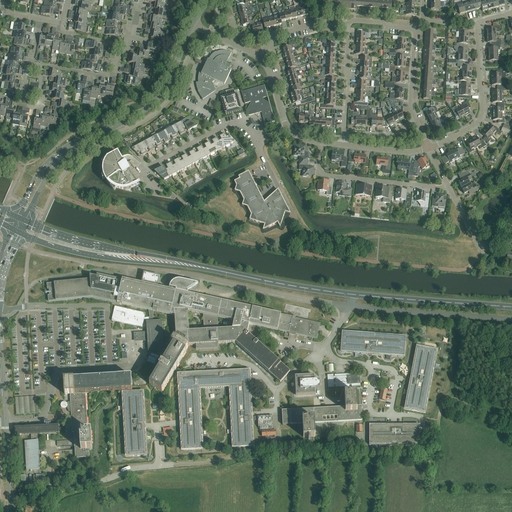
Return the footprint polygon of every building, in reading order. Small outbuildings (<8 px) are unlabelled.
[(45,0),(44,7),(54,9),(55,2),(45,0)] [(115,8),(116,8),(124,9),(126,9),(129,10),(132,10),(133,7),(125,5),(126,2),(116,0),(115,8)] [(486,0),(485,0),(486,2),(488,10),(493,8),(491,0),(486,0)] [(77,9),(79,9),(80,10),(88,11),(88,12),(90,12),(91,5),(83,3),(75,1),(74,1),(73,5),(77,6),(77,9)] [(462,3),(465,13),(471,11),(468,3),(468,1),(466,2),(463,3),(462,3)] [(465,13),(462,3),(462,2),(454,5),(456,12),(459,11),(459,14),(465,13)] [(165,11),(167,4),(161,3),(161,4),(157,3),(156,3),(156,6),(148,4),(147,8),(154,9),(157,10),(165,11)] [(238,7),(240,16),(247,14),(245,8),(247,7),(248,6),(245,4),(244,5),(238,7)] [(306,6),(301,7),(303,16),(309,15),(306,6)] [(44,7),(42,7),(41,14),(50,16),(51,12),(55,13),(55,14),(59,15),(60,10),(56,9),(54,9),(44,7)] [(116,8),(115,15),(119,16),(122,16),(125,17),(126,9),(124,9),(116,8)] [(79,9),(77,16),(87,18),(88,12),(88,11),(80,10),(79,9)] [(162,18),(166,19),(167,11),(165,11),(157,10),(155,17),(162,18)] [(278,13),(279,15),(281,22),(287,20),(284,11),(278,13)] [(249,24),(250,25),(252,21),(251,21),(248,21),(247,16),(252,15),(251,13),(247,14),(240,16),(243,25),(249,24)] [(110,14),(108,21),(117,22),(117,23),(118,23),(119,16),(115,15),(110,14)] [(151,23),(153,24),(153,23),(161,25),(162,18),(155,17),(153,16),(152,16),(148,15),(144,15),(144,18),(149,19),(150,19),(152,19),(151,23)] [(279,15),(274,17),(276,26),(282,24),(281,22),(279,15)] [(77,16),(76,23),(76,24),(85,25),(87,18),(77,16)] [(270,27),(268,18),(262,20),(265,29),(270,27)] [(105,28),(107,28),(123,31),(123,30),(124,27),(116,26),(117,23),(117,22),(108,21),(107,20),(105,28)] [(252,21),(250,25),(252,26),(253,32),(263,29),(261,23),(254,24),(254,22),(252,21)] [(69,28),(72,28),(73,27),(77,28),(76,31),(88,33),(89,26),(85,25),(76,24),(76,23),(70,22),(69,28)] [(27,29),(23,28),(24,25),(14,23),(13,31),(14,31),(23,32),(24,32),(26,33),(31,34),(32,28),(28,27),(27,29)] [(144,29),(145,29),(151,30),(161,32),(163,25),(161,25),(153,23),(153,24),(152,28),(149,28),(150,26),(144,25),(144,29)] [(487,30),(487,36),(496,36),(496,32),(499,32),(499,26),(493,27),(493,30),(487,30)] [(47,36),(47,38),(46,46),(53,47),(54,41),(55,38),(55,37),(55,32),(56,29),(52,28),(51,37),(47,36)] [(106,35),(111,36),(116,37),(117,33),(124,35),(125,31),(123,30),(123,31),(107,28),(106,35)] [(151,30),(145,29),(144,35),(148,35),(148,34),(152,35),(152,38),(161,40),(163,32),(161,32),(151,30)] [(459,32),(459,38),(469,39),(469,33),(464,32),(464,30),(457,29),(457,32),(459,32)] [(362,33),(357,33),(356,38),(357,38),(361,38),(365,39),(365,33),(368,33),(368,31),(368,30),(362,30),(362,33)] [(13,38),(15,38),(23,40),(23,39),(24,32),(23,32),(14,31),(13,38)] [(48,33),(44,32),(43,37),(40,36),(39,46),(46,47),(46,46),(47,38),(47,36),(48,33)] [(397,40),(397,45),(406,46),(406,40),(399,40),(399,37),(393,36),(392,39),(397,40)] [(495,42),(495,45),(501,45),(501,40),(496,40),(496,36),(487,36),(487,43),(495,42)] [(68,45),(66,55),(73,56),(75,46),(71,46),(73,37),(69,37),(68,43),(68,45)] [(15,38),(14,45),(23,47),(24,43),(32,45),(32,41),(31,40),(31,41),(25,40),(23,39),(23,40),(15,38)] [(456,44),(456,46),(463,47),(463,44),(468,44),(469,39),(459,38),(458,44),(456,44)] [(328,40),(322,40),(322,43),(327,43),(326,49),(335,49),(335,44),(328,43),(328,40)] [(52,50),(59,52),(61,44),(62,42),(54,41),(53,47),(52,50)] [(85,48),(92,50),(102,51),(103,51),(104,46),(100,45),(99,47),(95,46),(96,43),(86,41),(85,48)] [(282,48),(284,54),(292,51),(290,46),(295,45),(294,42),(288,43),(289,46),(282,48)] [(59,53),(66,55),(68,45),(61,44),(59,52),(59,53)] [(149,52),(158,54),(159,47),(147,45),(147,48),(143,47),(143,45),(139,45),(138,49),(138,50),(139,50),(149,52)] [(488,48),(489,55),(498,54),(500,54),(501,53),(501,51),(500,50),(497,50),(497,48),(501,48),(501,45),(495,45),(495,48),(488,48)] [(458,52),(458,55),(468,56),(468,50),(463,50),(463,47),(456,46),(456,47),(454,46),(454,49),(455,49),(455,51),(456,52),(458,52)] [(11,48),(10,55),(18,56),(18,57),(20,57),(26,58),(28,58),(28,54),(20,53),(21,50),(11,48)] [(92,50),(90,56),(97,58),(100,58),(102,51),(92,50)] [(141,58),(147,59),(149,52),(139,50),(138,57),(141,58)] [(284,54),(285,59),(293,56),(293,53),(296,52),(295,50),(292,51),(284,54)] [(228,59),(231,53),(229,52),(227,51),(225,51),(222,51),(220,51),(218,52),(216,52),(215,53),(213,54),(212,55),(211,56),(210,57),(209,59),(208,60),(203,70),(200,68),(200,69),(200,71),(199,72),(198,74),(198,76),(198,79),(198,81),(198,83),(196,83),(196,85),(196,87),(197,89),(198,92),(198,93),(199,95),(200,96),(201,98),(202,100),(215,91),(211,82),(212,80),(224,85),(231,71),(228,69),(230,65),(226,63),(228,59)] [(8,54),(7,61),(7,62),(15,63),(17,64),(17,60),(20,60),(25,61),(26,58),(20,57),(18,57),(18,56),(10,55),(8,54)] [(130,63),(135,64),(139,65),(141,58),(138,57),(135,57),(131,56),(130,56),(123,54),(122,58),(130,60),(130,63)] [(498,54),(489,55),(489,61),(495,61),(495,64),(501,64),(501,61),(498,61),(498,54)] [(458,55),(457,64),(464,64),(464,61),(467,62),(468,56),(458,55)] [(87,56),(86,63),(95,65),(97,58),(90,56),(87,56)] [(5,61),(4,68),(13,70),(22,72),(22,67),(17,66),(14,66),(15,63),(7,62),(7,61),(5,61)] [(298,61),(287,64),(288,69),(296,67),(295,64),(299,63),(298,61)] [(86,63),(82,62),(81,69),(91,71),(91,70),(94,71),(94,72),(99,73),(100,66),(98,65),(95,65),(86,63)] [(126,66),(126,69),(126,70),(143,73),(145,66),(139,65),(135,64),(134,67),(126,66)] [(462,69),(462,73),(472,73),(472,67),(464,67),(464,64),(457,64),(457,67),(460,67),(460,69),(462,69)] [(2,75),(4,76),(12,77),(13,74),(21,75),(22,72),(13,70),(4,68),(2,75)] [(133,75),(132,78),(137,79),(142,80),(143,73),(126,70),(126,69),(121,68),(120,72),(133,75)] [(393,72),(392,78),(405,78),(405,73),(395,72),(395,70),(389,69),(389,72),(393,72)] [(60,79),(62,72),(52,70),(51,74),(43,72),(43,76),(46,77),(49,77),(50,78),(50,77),(55,78),(57,79),(60,79)] [(496,74),(491,74),(491,80),(506,79),(506,75),(509,74),(509,71),(503,71),(496,71),(496,74)] [(457,81),(459,81),(466,82),(466,79),(471,79),(472,73),(462,73),(461,78),(459,78),(457,78),(457,81)] [(288,77),(290,82),(298,80),(297,77),(300,76),(300,74),(288,77)] [(3,83),(5,83),(14,84),(21,85),(21,82),(13,80),(14,77),(12,77),(4,76),(3,83)] [(132,78),(127,77),(126,84),(135,86),(137,79),(132,78)] [(385,82),(385,85),(394,86),(395,83),(404,84),(405,78),(392,78),(392,83),(385,82)] [(56,86),(62,87),(66,87),(67,80),(60,79),(57,79),(56,86)] [(506,79),(491,80),(492,86),(497,85),(497,88),(503,88),(506,88),(506,79)] [(92,88),(91,98),(98,99),(98,96),(99,90),(100,86),(100,84),(101,82),(100,82),(101,82),(97,81),(95,89),(92,88)] [(461,84),(461,90),(471,91),(471,85),(466,84),(466,82),(459,81),(459,84),(461,84)] [(82,85),(79,84),(77,94),(84,95),(85,90),(85,91),(87,83),(83,82),(82,85)] [(5,83),(3,90),(13,92),(14,88),(16,88),(22,89),(23,86),(21,85),(14,84),(5,83)] [(84,95),(83,100),(90,102),(91,98),(92,88),(93,84),(89,83),(88,91),(85,91),(85,90),(84,95)] [(291,88),(293,92),(293,93),(301,90),(300,87),(303,86),(303,84),(291,88)] [(61,94),(61,93),(62,87),(56,86),(52,85),(51,92),(55,93),(55,92),(61,94)] [(98,96),(105,97),(106,96),(105,96),(107,88),(106,87),(100,86),(99,90),(98,96)] [(105,96),(106,96),(113,97),(114,87),(107,86),(106,87),(107,88),(105,96)] [(251,103),(247,109),(249,116),(262,112),(265,125),(274,122),(269,103),(262,99),(263,98),(267,97),(264,86),(241,92),(245,104),(249,103),(249,102),(251,103)] [(492,91),(492,97),(502,97),(501,94),(503,94),(503,91),(506,91),(506,88),(503,88),(497,88),(497,91),(492,91)] [(290,93),(292,99),(300,96),(300,97),(303,96),(302,90),(301,90),(293,93),(293,92),(290,93)] [(461,90),(457,90),(457,94),(458,96),(458,99),(465,99),(465,96),(470,96),(471,91),(461,90)] [(53,100),(61,101),(63,102),(63,101),(65,94),(61,93),(61,94),(55,92),(55,93),(51,92),(50,91),(49,91),(49,92),(47,91),(46,95),(49,95),(54,96),(53,100)] [(223,98),(221,98),(220,98),(221,99),(222,100),(221,100),(221,101),(222,101),(222,102),(222,103),(223,104),(222,104),(222,105),(223,105),(223,106),(223,107),(224,108),(223,109),(224,109),(224,111),(225,111),(225,113),(224,113),(225,113),(226,115),(225,115),(226,115),(226,116),(226,115),(228,114),(228,115),(228,114),(230,114),(231,113),(232,114),(232,113),(235,112),(235,113),(236,113),(236,112),(237,112),(238,112),(237,112),(239,111),(239,112),(240,112),(239,111),(241,111),(242,111),(241,111),(242,110),(241,110),(241,109),(241,108),(240,106),(241,106),(240,106),(240,104),(239,102),(240,102),(239,102),(239,100),(238,100),(238,98),(239,98),(238,98),(237,96),(238,96),(237,96),(237,94),(237,93),(236,93),(236,94),(235,94),(234,94),(233,95),(233,94),(232,94),(232,95),(231,95),(230,95),(231,96),(229,96),(229,95),(229,96),(227,97),(227,96),(227,97),(225,97),(223,98),(223,97),(223,98)] [(300,96),(292,99),(293,104),(300,102),(301,105),(307,103),(306,100),(305,101),(303,96),(300,97),(300,96)] [(356,97),(356,103),(361,103),(361,106),(367,106),(367,103),(364,103),(365,98),(356,97)] [(497,103),(497,106),(504,106),(503,100),(502,100),(502,97),(492,97),(492,103),(497,103)] [(335,100),(326,100),(326,105),(321,105),(321,108),(327,108),(327,105),(334,106),(335,100)] [(52,107),(53,107),(59,108),(69,110),(71,103),(63,101),(63,102),(61,101),(60,104),(52,103),(52,107)] [(15,103),(10,102),(9,102),(9,105),(9,107),(8,110),(6,117),(6,120),(13,121),(14,115),(15,111),(12,111),(12,106),(14,107),(15,103)] [(395,113),(399,121),(404,118),(398,108),(396,109),(393,102),(389,102),(393,110),(395,113)] [(465,105),(460,107),(465,116),(470,114),(468,109),(470,108),(467,102),(465,103),(465,105)] [(0,116),(6,117),(8,110),(9,107),(2,106),(1,106),(0,112),(0,116)] [(465,116),(460,107),(458,109),(456,106),(451,109),(456,118),(458,117),(460,119),(465,116)] [(492,109),(493,115),(502,114),(502,112),(504,111),(504,106),(497,106),(498,109),(492,109)] [(12,125),(19,126),(22,108),(19,107),(17,115),(14,115),(13,121),(12,125)] [(50,114),(49,118),(50,118),(49,124),(56,126),(59,108),(53,107),(53,111),(54,111),(54,115),(50,114)] [(433,108),(425,112),(428,117),(435,114),(438,112),(438,111),(436,108),(435,107),(433,108)] [(22,108),(19,126),(26,127),(28,118),(25,117),(25,114),(29,113),(30,109),(22,108)] [(299,123),(304,123),(305,114),(299,114),(300,109),(296,109),(296,115),(299,116),(299,123)] [(393,114),(390,116),(394,123),(399,121),(395,113),(393,110),(392,111),(393,114)] [(353,113),(352,119),(351,119),(351,126),(355,126),(361,127),(361,116),(358,116),(358,113),(353,113)] [(326,119),(325,128),(331,128),(332,121),(335,121),(335,115),(332,114),(332,119),(326,119)] [(428,117),(431,122),(438,119),(435,114),(428,117)] [(502,114),(493,115),(493,120),(498,120),(498,123),(504,123),(504,117),(502,117),(502,114)] [(384,119),(386,128),(394,123),(390,116),(384,119)] [(43,117),(42,120),(41,126),(41,127),(48,128),(49,124),(50,118),(49,118),(43,117)] [(369,120),(372,120),(371,127),(377,127),(377,119),(372,118),(372,117),(369,117),(369,120)] [(42,120),(35,119),(33,128),(40,130),(41,127),(41,126),(42,120)] [(377,127),(386,128),(384,119),(377,119),(377,127)] [(431,122),(433,127),(440,124),(438,119),(431,122)] [(180,122),(180,123),(184,130),(186,128),(188,131),(190,130),(197,126),(186,120),(180,123),(180,122)] [(444,122),(441,124),(440,124),(433,127),(436,133),(443,129),(442,126),(445,125),(444,122)] [(172,127),(176,134),(179,132),(180,135),(185,133),(184,130),(180,123),(172,127)] [(489,125),(485,129),(492,136),(494,134),(496,135),(498,133),(500,135),(502,133),(495,127),(493,129),(489,125)] [(165,131),(164,131),(168,138),(171,136),(173,140),(178,137),(176,134),(172,127),(165,131)] [(492,136),(485,129),(481,133),(485,137),(483,139),(488,144),(492,139),(490,138),(492,136)] [(157,135),(161,142),(163,141),(165,144),(170,141),(168,138),(164,131),(157,135)] [(220,137),(221,140),(222,140),(225,147),(235,142),(235,141),(229,136),(228,134),(226,136),(225,134),(220,137)] [(149,139),(153,146),(156,145),(157,148),(162,145),(161,142),(157,135),(149,139)] [(477,137),(472,139),(476,148),(479,147),(480,149),(486,146),(482,140),(479,141),(477,137)] [(212,141),(214,144),(218,151),(225,147),(222,140),(221,140),(219,142),(217,138),(212,141)] [(142,143),(141,143),(145,150),(148,149),(150,152),(155,149),(153,146),(149,139),(142,143)] [(466,148),(469,154),(474,151),(474,149),(476,148),(472,139),(466,142),(469,147),(466,148)] [(204,145),(206,148),(210,155),(217,151),(218,151),(214,144),(211,146),(209,142),(204,145)] [(145,150),(141,143),(142,144),(132,149),(138,154),(138,156),(141,155),(142,156),(147,153),(145,150)] [(300,156),(299,161),(307,162),(308,158),(307,158),(308,153),(304,153),(304,147),(295,146),(295,152),(294,152),(294,155),(294,156),(297,156),(298,156),(300,156)] [(197,149),(198,153),(199,152),(202,160),(203,159),(202,159),(210,155),(210,156),(210,155),(206,148),(203,150),(202,147),(197,149)] [(456,149),(450,152),(455,161),(460,158),(460,157),(464,154),(461,148),(456,150),(456,149)] [(189,153),(191,157),(195,164),(195,163),(202,159),(202,160),(199,152),(198,153),(196,154),(194,151),(189,153)] [(110,186),(129,192),(145,194),(140,185),(130,171),(129,171),(128,170),(129,170),(127,165),(126,166),(125,164),(124,164),(123,161),(121,157),(120,157),(118,152),(107,159),(103,173),(110,186)] [(347,158),(343,157),(344,153),(339,152),(333,152),(332,160),(342,161),(341,167),(346,168),(347,158)] [(455,161),(450,152),(445,154),(446,156),(441,158),(444,165),(449,162),(450,163),(455,161)] [(181,158),(183,161),(187,168),(187,167),(194,163),(195,164),(191,157),(188,158),(186,155),(181,158)] [(355,163),(362,164),(362,167),(368,167),(369,160),(367,160),(368,158),(366,158),(366,155),(362,155),(361,156),(354,155),(354,158),(352,158),(351,162),(355,163)] [(388,158),(384,158),(385,157),(381,157),(381,158),(377,157),(376,165),(383,166),(382,174),(389,174),(391,163),(387,163),(388,158)] [(430,167),(425,158),(422,160),(421,159),(417,161),(417,162),(414,161),(414,164),(413,164),(413,166),(412,173),(412,176),(417,177),(419,168),(421,167),(422,170),(426,168),(426,169),(430,167)] [(174,162),(175,165),(176,165),(179,172),(180,172),(179,172),(187,168),(183,161),(181,162),(179,159),(174,162)] [(412,173),(413,166),(408,165),(409,160),(397,159),(396,164),(398,164),(397,168),(409,170),(408,173),(412,173)] [(307,162),(299,161),(299,165),(300,165),(299,170),(304,170),(303,173),(302,176),(303,177),(306,177),(306,176),(312,177),(313,168),(307,167),(307,162)] [(166,166),(168,169),(172,176),(179,172),(176,165),(175,165),(173,166),(171,163),(166,166)] [(168,169),(165,171),(164,168),(162,168),(155,172),(164,180),(171,176),(172,176),(168,169)] [(251,215),(250,220),(265,225),(263,230),(264,230),(278,223),(280,227),(285,212),(290,214),(290,213),(278,190),(279,189),(264,203),(259,194),(257,190),(256,187),(254,182),(251,177),(249,173),(248,172),(239,177),(240,179),(232,183),(235,182),(237,186),(236,187),(235,191),(239,192),(240,192),(244,201),(242,205),(242,206),(243,205),(247,207),(251,215)] [(458,183),(461,188),(470,184),(468,181),(472,179),(469,174),(463,177),(464,180),(458,183)] [(328,187),(329,182),(319,181),(318,184),(318,185),(317,187),(318,187),(317,191),(327,192),(326,195),(327,195),(330,196),(331,195),(332,187),(328,187)] [(340,196),(351,197),(351,189),(346,189),(346,184),(341,183),(338,182),(338,183),(337,183),(336,193),(340,193),(340,196)] [(470,184),(461,188),(464,194),(470,191),(472,194),(478,190),(475,185),(471,187),(470,184)] [(356,195),(361,196),(361,197),(365,197),(365,196),(371,197),(372,187),(357,185),(356,195)] [(383,202),(390,203),(391,191),(388,191),(388,188),(377,187),(376,197),(383,198),(383,202)] [(411,195),(406,194),(407,190),(396,189),(395,199),(405,201),(405,205),(409,205),(411,195)] [(414,198),(417,202),(421,202),(420,206),(428,207),(429,200),(425,199),(425,192),(420,192),(419,191),(418,192),(416,191),(416,196),(414,198)] [(432,207),(438,207),(445,208),(445,204),(445,201),(446,201),(446,198),(446,195),(437,194),(437,197),(436,197),(435,200),(432,200),(432,207)] [(117,303),(148,310),(149,317),(150,320),(150,322),(146,322),(147,335),(146,335),(146,336),(145,336),(145,337),(146,338),(147,339),(148,352),(164,351),(163,339),(164,338),(165,338),(166,338),(166,337),(167,337),(168,337),(169,337),(170,337),(171,338),(172,338),(173,339),(174,339),(171,344),(173,345),(163,361),(162,363),(161,363),(159,367),(159,368),(149,385),(161,392),(185,352),(188,347),(189,346),(198,344),(197,349),(220,348),(220,344),(236,343),(280,383),(290,371),(285,367),(283,366),(255,341),(259,335),(259,332),(260,329),(261,327),(301,336),(317,339),(320,324),(190,295),(178,292),(157,288),(158,283),(159,277),(144,274),(143,280),(142,284),(122,280),(97,274),(96,277),(90,276),(90,280),(47,284),(47,290),(49,289),(49,295),(48,296),(48,301),(92,297),(117,303)] [(178,288),(178,292),(190,295),(190,292),(190,289),(200,283),(186,280),(182,279),(178,280),(175,281),(173,283),(172,287),(178,288)] [(150,320),(149,317),(145,318),(146,313),(115,306),(112,321),(135,326),(143,328),(144,320),(150,320)] [(342,345),(341,352),(354,353),(354,351),(360,351),(360,353),(366,354),(367,354),(367,353),(370,353),(372,353),(372,354),(374,354),(385,355),(385,353),(391,354),(391,356),(404,357),(404,349),(403,349),(404,343),(405,344),(405,337),(343,332),(342,339),(343,339),(343,345),(342,345)] [(424,348),(417,347),(411,378),(411,380),(410,384),(410,383),(409,390),(411,391),(409,396),(408,396),(405,409),(412,410),(412,409),(418,410),(418,411),(424,412),(424,410),(425,410),(425,404),(426,403),(426,397),(428,397),(427,391),(429,391),(429,385),(430,385),(430,379),(431,379),(431,373),(432,373),(432,369),(431,369),(432,363),(434,363),(433,361),(435,361),(435,354),(436,354),(436,350),(429,349),(429,350),(423,349),(424,348)] [(201,421),(199,415),(201,415),(199,409),(201,409),(199,403),(200,402),(198,396),(200,396),(198,390),(200,390),(199,386),(205,386),(225,385),(230,385),(230,388),(231,388),(230,395),(232,395),(230,401),(232,401),(231,407),(232,407),(231,413),(232,413),(231,419),(233,420),(232,426),(233,426),(232,432),(233,432),(232,438),(234,438),(233,444),(234,445),(234,447),(253,446),(252,444),(253,443),(252,437),(253,437),(251,431),(253,431),(251,425),(252,425),(251,420),(251,419),(252,418),(251,414),(250,413),(252,412),(250,406),(251,406),(250,400),(251,400),(249,394),(251,393),(249,388),(251,387),(249,381),(250,381),(250,370),(217,372),(213,372),(209,372),(178,374),(179,385),(180,385),(179,391),(180,391),(179,397),(181,397),(179,403),(181,404),(180,410),(181,410),(181,413),(181,412),(181,418),(181,419),(181,420),(180,422),(182,422),(181,426),(181,428),(182,429),(181,435),(182,435),(181,441),(183,441),(182,447),(183,447),(183,450),(202,449),(201,446),(202,446),(201,440),(202,440),(200,434),(202,434),(200,428),(201,427),(200,421),(201,421)] [(360,384),(362,384),(362,381),(360,382),(360,378),(361,378),(361,376),(360,376),(360,373),(327,375),(328,388),(360,386),(360,384)] [(132,391),(132,386),(131,376),(85,379),(84,375),(70,375),(71,380),(64,380),(64,395),(71,394),(72,401),(66,403),(67,408),(68,412),(72,412),(74,433),(77,433),(78,457),(89,456),(89,449),(92,449),(91,431),(88,432),(86,393),(120,391),(132,391)] [(314,389),(320,389),(320,381),(314,381),(314,376),(295,377),(296,395),(314,395),(314,389)] [(125,393),(124,393),(123,393),(123,397),(124,397),(123,403),(124,403),(124,406),(123,409),(125,410),(124,412),(124,416),(125,416),(124,422),(125,422),(124,428),(126,428),(125,434),(126,435),(125,441),(126,441),(125,447),(127,447),(126,453),(127,453),(127,456),(129,456),(131,456),(133,455),(133,456),(133,454),(139,454),(139,455),(141,455),(142,455),(141,455),(143,455),(144,455),(145,455),(146,455),(145,452),(146,452),(145,446),(146,446),(144,440),(146,439),(144,434),(145,433),(144,430),(144,429),(144,426),(144,424),(143,421),(145,421),(143,415),(144,414),(143,409),(144,408),(142,402),(144,402),(142,396),(143,396),(142,392),(142,391),(142,392),(140,392),(138,392),(136,392),(136,394),(130,394),(130,392),(129,392),(129,393),(128,393),(128,392),(127,392),(127,393),(126,393),(125,393)] [(313,404),(314,409),(293,410),(292,410),(282,411),(283,425),(303,424),(303,437),(315,437),(314,423),(362,421),(361,407),(357,407),(356,393),(344,394),(345,407),(342,408),(322,409),(321,404),(313,404)] [(37,397),(15,398),(16,415),(33,414),(33,411),(35,411),(35,414),(37,414),(37,397)] [(258,420),(258,426),(272,426),(272,416),(258,416),(258,420)] [(59,432),(59,429),(59,425),(49,426),(49,424),(51,424),(50,422),(44,422),(44,424),(46,424),(46,426),(24,427),(22,428),(21,427),(15,428),(15,436),(31,435),(31,441),(25,441),(26,470),(40,470),(38,434),(59,433),(59,432)] [(386,426),(370,426),(370,446),(419,446),(419,426),(403,426),(403,425),(397,425),(397,426),(392,426),(392,425),(386,425),(386,426)] [(273,431),(262,431),(262,436),(263,436),(263,439),(268,439),(275,438),(275,436),(276,436),(275,431),(273,431)]
